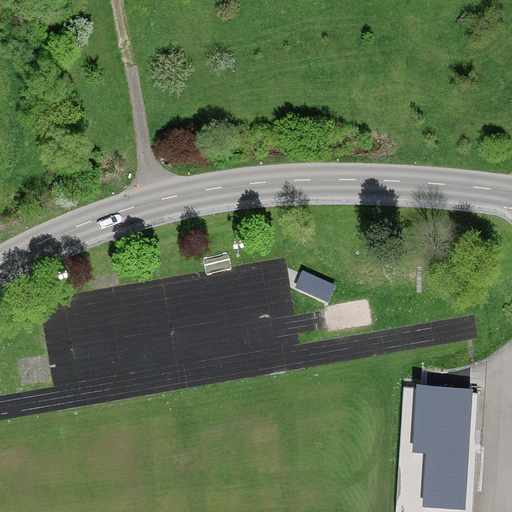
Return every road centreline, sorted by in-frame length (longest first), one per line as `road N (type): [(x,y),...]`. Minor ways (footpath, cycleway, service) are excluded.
road 1 (secondary): [(0,265),(132,205),(217,187),(332,181),(511,192)]
road 2 (track): [(117,0),(159,198)]
